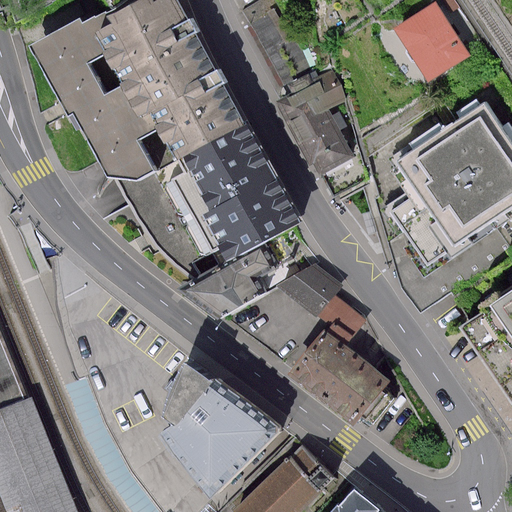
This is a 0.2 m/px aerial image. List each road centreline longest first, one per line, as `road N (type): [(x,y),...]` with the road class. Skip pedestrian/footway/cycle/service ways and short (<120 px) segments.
road 1 (tertiary): [(0,91),(47,189),(114,262),(403,484),(441,501),(470,494)]
road 2 (tertiary): [(470,494),(483,467),(471,433),(314,208),(205,0)]
